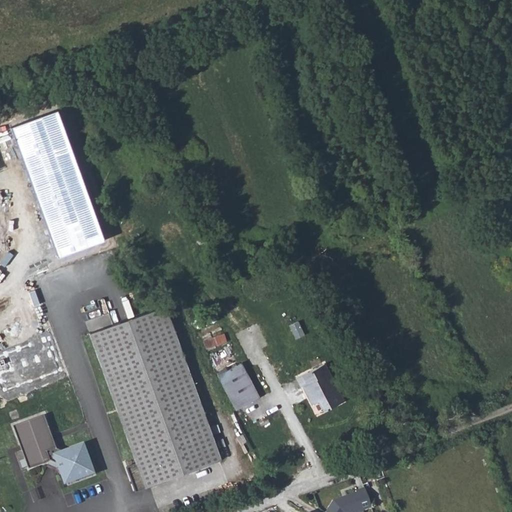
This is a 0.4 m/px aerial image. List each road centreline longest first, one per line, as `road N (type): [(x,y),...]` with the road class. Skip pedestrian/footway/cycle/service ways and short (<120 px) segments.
road 1 (residential): [(511,408),(323,479)]
road 2 (residential): [(323,479),(250,340)]
